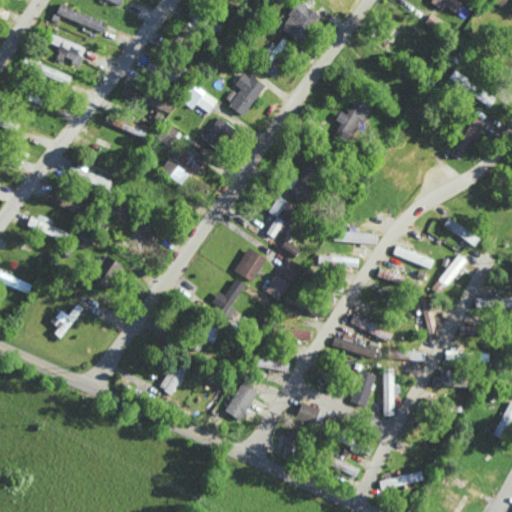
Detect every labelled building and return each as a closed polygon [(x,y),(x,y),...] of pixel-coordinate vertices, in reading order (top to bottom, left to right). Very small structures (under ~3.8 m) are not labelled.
[(297,0),(280,30),(298,41),(315,11),(297,0)] [(431,0),(430,2),(442,10),(445,6),(456,12),(462,1),(460,0),(431,0)] [(56,12),(102,33),(106,23),(60,2),(56,12)] [(79,65),(86,47),(50,33),(47,41),(60,47),(57,55),(79,65)] [(274,44),(257,66),(272,76),(293,48),(281,38),(276,45),(274,44)] [(71,73),(24,60),(21,72),(68,85),(71,73)] [(224,100),(242,115),(264,87),(244,71),(232,86),(234,88),(224,100)] [(447,80),(491,104),(496,96),(452,71),(447,80)] [(169,111),(173,100),(125,84),(121,96),(169,111)] [(216,100),(191,85),(181,102),(193,109),(195,104),(209,112),(216,100)] [(335,119),(340,123),(332,135),(346,144),(369,108),(355,99),(346,114),(340,111),(335,119)] [(214,148),(231,126),(218,117),(202,139),(214,148)] [(462,159),(481,121),(472,117),(453,155),(462,159)] [(157,139),(170,146),(179,130),(165,123),(157,139)] [(143,138),(147,131),(136,124),(131,132),(143,138)] [(179,186),(205,163),(187,142),(160,165),(179,186)] [(71,165),(68,175),(109,188),(112,178),(71,165)] [(46,199),(80,214),(85,202),(51,188),(46,199)] [(280,241),(297,207),(277,196),(268,212),(275,215),(266,233),(280,241)] [(50,225),(52,221),(31,214),(26,226),(65,240),(68,232),(50,225)] [(122,247),(134,256),(150,234),(137,225),(122,247)] [(376,233),(338,232),(338,242),(376,243),(376,233)] [(76,243),(85,249),(91,238),(82,233),(76,243)] [(279,249),(292,258),(299,249),(285,240),(279,249)] [(433,259),(396,245),(392,254),(430,268),(433,259)] [(266,258),(248,247),(233,270),(251,281),(266,258)] [(108,289),(124,267),(106,255),(90,276),(108,289)] [(318,266),(357,267),(357,257),(318,256),(318,266)] [(292,282),(301,268),(287,258),(277,271),(292,282)] [(404,277),(381,266),(376,275),(400,286),(404,277)] [(280,300),(289,282),(275,274),(265,292),(280,300)] [(231,307),(244,284),(234,278),(224,295),(218,291),(210,305),(231,317),(235,309),(231,307)] [(439,336),(427,295),(418,297),(430,338),(439,336)] [(511,306),(511,296),(475,297),(475,307),(511,306)] [(68,315),(59,309),(48,323),(63,335),(83,309),(77,304),(68,315)] [(317,305),(285,304),(284,313),(317,315),(317,305)] [(199,338),(210,344),(218,330),(207,324),(199,338)] [(286,339),(310,340),(310,330),(286,329),(286,339)] [(334,336),(331,345),(372,357),(375,348),(352,342),(353,336),(343,334),(342,338),(334,336)] [(475,361),(488,362),(488,353),(476,352),(475,361)] [(171,394),(190,362),(178,355),(159,387),(171,394)] [(383,415),(394,415),(393,394),(400,394),(400,385),(393,385),(393,369),(382,369),(383,415)] [(349,402),(365,406),(374,375),(359,371),(349,402)] [(225,412),(242,420),(255,390),(239,383),(225,412)] [(501,439),(511,417),(511,401),(509,400),(492,434),(501,439)] [(318,408),(300,403),(296,418),(314,423),(318,408)] [(354,474),(356,467),(343,464),(342,471),(354,474)] [(379,481),(381,489),(422,479),(420,470),(379,481)]
